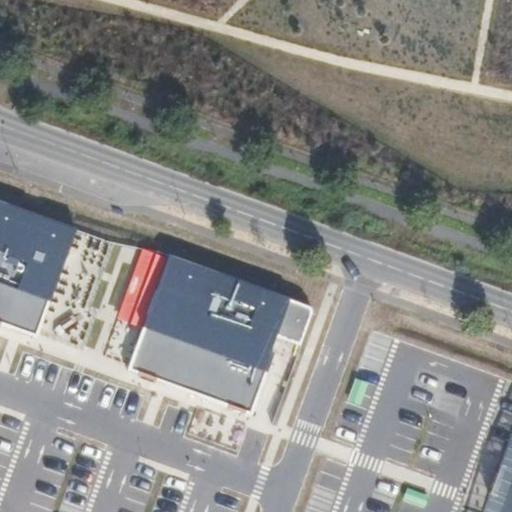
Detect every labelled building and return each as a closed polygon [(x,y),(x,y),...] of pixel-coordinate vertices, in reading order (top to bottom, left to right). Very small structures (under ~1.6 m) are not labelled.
[(0,324),(37,338),(77,230),(0,201),(0,324)] [(301,346),(312,314),(288,306),(291,300),(170,256),(127,372),(252,417),(275,355),(271,353),(277,338),(301,346)] [(511,470),(511,432),(500,466),(511,470)] [(511,511),(511,470),(500,466),(490,494),(508,502),(504,511),(511,511)] [(504,511),(508,502),(490,494),(483,511),(504,511)]
